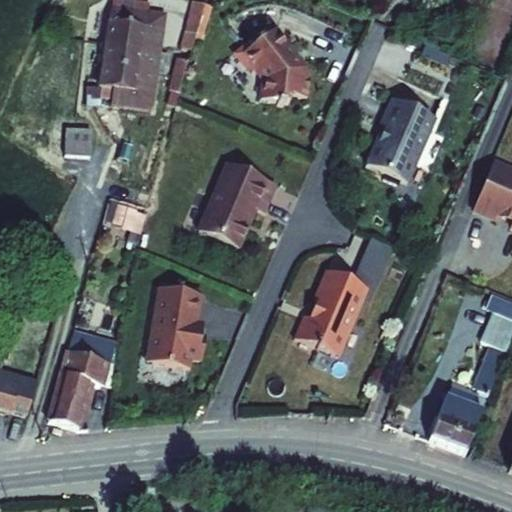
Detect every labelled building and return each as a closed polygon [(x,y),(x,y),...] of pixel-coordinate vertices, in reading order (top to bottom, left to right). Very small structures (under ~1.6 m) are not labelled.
[(109,8),(98,107),(110,109),(108,116),(150,122),(164,27),(147,24),(148,14),(109,8)] [(274,35),(246,48),(238,55),(237,62),(242,72),(250,72),(258,85),(255,103),(281,109),(285,102),(303,105),(307,77),(274,35)] [(180,73),(170,106),(184,108),(200,46),(192,42),(180,73)] [(371,152),(358,177),(401,198),(431,132),(385,111),(375,135),(383,141),(382,148),(371,152)] [(61,139),(60,167),(87,171),(91,141),(61,139)] [(511,182),(487,173),(468,223),(492,234),(498,229),(507,231),(506,239),(511,241),(511,182)] [(222,174),(190,240),(230,257),(247,219),(257,222),(271,195),(222,174)] [(115,207),(109,227),(115,229),(123,210),(115,207)] [(146,216),(123,210),(115,229),(140,236),(146,216)] [(292,334),(283,357),(328,375),(353,324),(365,330),(392,266),(369,255),(346,300),(318,290),(301,336),(292,334)] [(36,285),(48,257),(45,256),(33,284),(36,285)] [(65,265),(48,257),(36,285),(54,291),(65,265)] [(196,299),(152,292),(144,338),(150,338),(147,369),(185,372),(187,365),(197,363),(200,340),(190,338),(196,299)] [(434,426),(427,451),(465,466),(511,347),(511,318),(497,313),(479,356),(490,360),(465,425),(459,425),(454,431),(434,426)] [(79,339),(44,422),(72,434),(82,407),(92,412),(111,354),(79,339)] [(0,414),(2,415),(3,408),(25,413),(29,393),(7,387),(9,380),(0,377),(0,414)]
